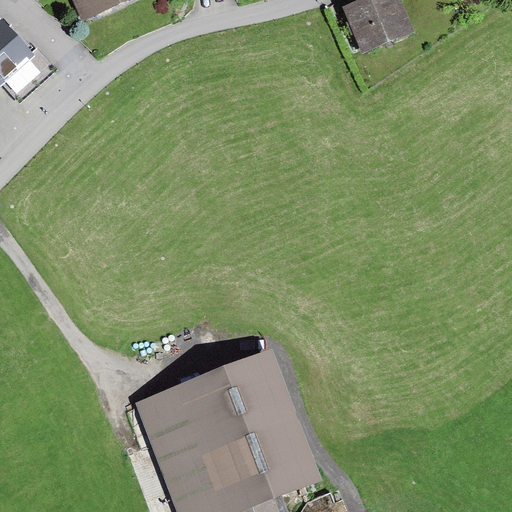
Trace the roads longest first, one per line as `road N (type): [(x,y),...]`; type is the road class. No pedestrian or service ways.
road 1 (track): [(161,511),(115,389),(0,231)]
road 2 (unclassified): [(94,77),(186,30),(301,0)]
road 3 (unclassified): [(0,175),(94,77)]
